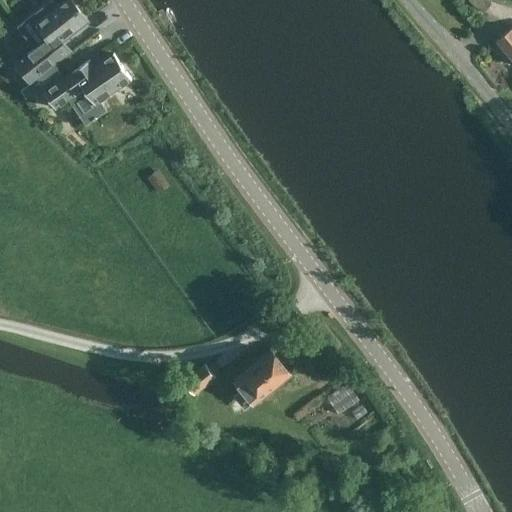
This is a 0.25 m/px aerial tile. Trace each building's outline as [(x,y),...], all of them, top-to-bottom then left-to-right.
[(87,22),(70,0),(63,0),(56,6),(51,0),(19,25),(36,47),(17,62),(31,82),(38,77),(65,57),(56,45),(87,22)] [(511,26),(496,40),(511,58),(511,26)] [(113,53),(102,61),(92,68),(88,62),(91,60),(90,59),(72,71),(45,90),(44,90),(56,107),(56,106),(80,90),(82,94),(86,91),(95,103),(96,103),(96,102),(131,79),(132,78),(114,52),(113,53)] [(31,82),(21,90),(26,98),(48,83),(44,85),(38,77),(31,82)] [(150,175),(161,191),(171,184),(161,168),(150,175)] [(240,374),(235,378),(254,402),(259,398),(290,374),(272,349),(240,374)] [(194,394),(216,376),(205,363),(183,379),(194,394)]
